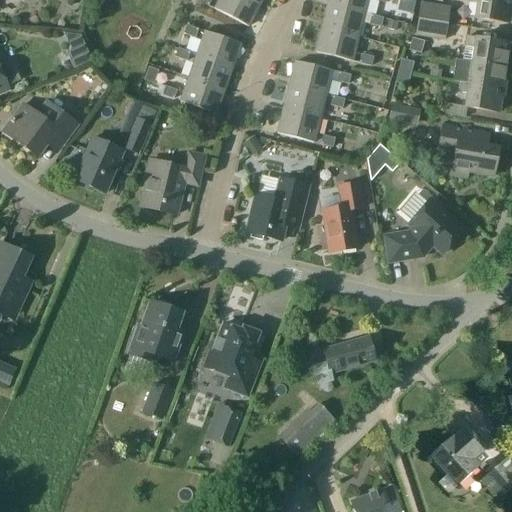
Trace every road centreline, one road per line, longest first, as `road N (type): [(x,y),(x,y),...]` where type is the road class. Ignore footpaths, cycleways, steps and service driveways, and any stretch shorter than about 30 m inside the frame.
road 1 (unclassified): [(265,511),(498,292)]
road 2 (residential): [(498,292),(447,302),(394,299),(204,254)]
road 3 (residential): [(204,254),(233,123),(289,0)]
road 4 (residential): [(204,254),(91,228),(0,173)]
